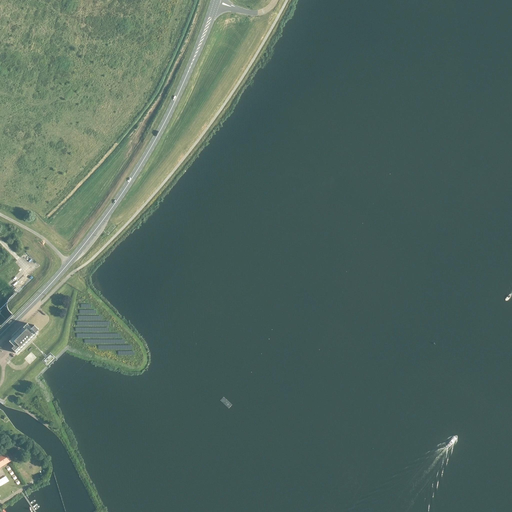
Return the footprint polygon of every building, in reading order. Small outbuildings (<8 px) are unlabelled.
[(29,259),(25,255),(21,259),(28,266),(37,258),(33,255),(29,259)] [(14,351),(17,354),(19,352),(35,336),(37,334),(36,332),(39,330),(34,325),(31,328),(27,323),(24,326),(12,338),(9,341),(14,346),(12,348),(11,349),(14,351)] [(52,357),(44,364),(47,367),(55,359),(52,357)] [(15,459),(8,449),(6,450),(13,460),(15,459)] [(0,467),(6,463),(9,462),(10,461),(10,460),(7,455),(3,457),(2,455),(0,455),(0,467)]
